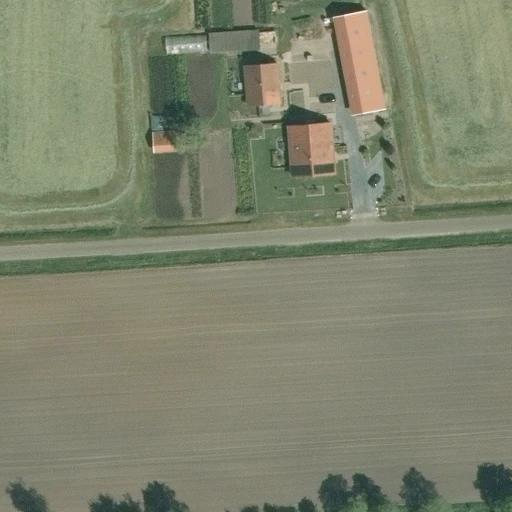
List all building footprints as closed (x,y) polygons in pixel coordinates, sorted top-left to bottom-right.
[(352,100),(382,94),(366,12),(336,18),(352,100)] [(261,50),(259,30),(209,33),(211,54),(261,50)] [(246,66),(249,106),(281,104),(278,64),(246,66)] [(330,123),(289,126),(289,121),(272,122),(274,139),(290,138),(293,177),(334,174),(330,123)] [(153,132),(154,153),(181,151),(179,130),(153,132)]
